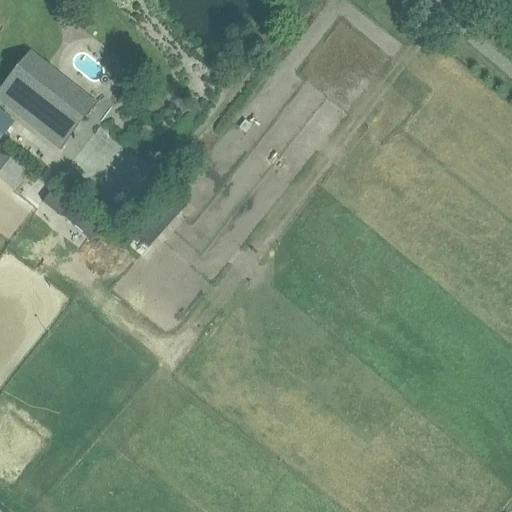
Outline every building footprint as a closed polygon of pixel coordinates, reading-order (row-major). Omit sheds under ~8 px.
[(96,104),(29,52),(0,88),(0,105),(59,151),(96,104)] [(0,114),(0,139),(12,124),(0,114)] [(24,182),(18,199),(39,206),(45,189),(24,182)] [(167,217),(181,199),(173,192),(159,211),(167,217)] [(49,195),(43,203),(72,227),(80,218),(49,195)] [(89,241),(97,231),(80,218),(72,227),(89,241)] [(138,254),(159,233),(151,225),(130,245),(138,254)]
